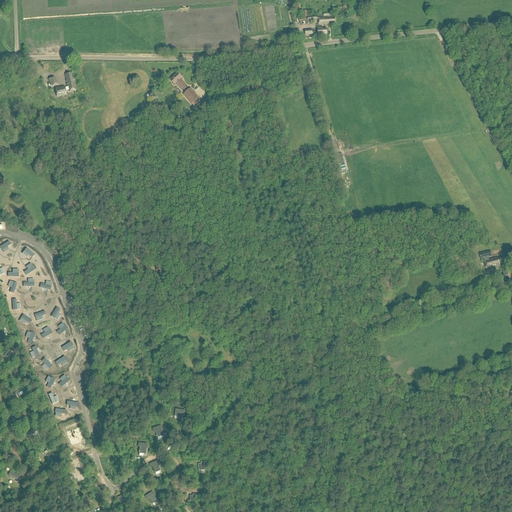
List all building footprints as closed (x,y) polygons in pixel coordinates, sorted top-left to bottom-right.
[(291,2),(293,22),(303,21),(303,15),(309,14),(308,1),(291,2)] [(335,17),(322,18),(320,18),(316,16),(307,17),(307,21),(317,20),(318,21),(318,26),(323,26),(335,25),(335,17)] [(324,27),(317,28),(318,35),(327,35),(327,28),(324,28),(324,27)] [(182,90),(183,89),(187,93),(184,96),(191,103),(198,97),(191,89),(189,91),(185,87),(187,86),(180,79),(182,78),(177,73),(170,81),(174,85),(175,83),(182,90)] [(76,90),(73,78),(72,78),(71,74),(65,75),(67,88),(65,88),(64,87),(55,89),(57,96),(66,95),(65,91),(68,91),(68,92),(76,90)] [(49,80),(52,87),(57,84),(54,77),(49,80)] [(488,258),(492,257),(490,251),(479,254),(481,260),(484,259),(488,258)] [(485,269),(490,268),(500,265),(499,264),(505,262),(504,258),(498,259),(498,258),(489,260),(484,261),(485,269)] [(176,410),(175,416),(175,417),(184,419),(185,411),(176,410)] [(155,432),(157,438),(164,436),(162,431),(163,431),(161,426),(152,429),(154,433),(155,432)] [(147,449),(147,444),(138,443),(137,447),(139,447),(138,453),(145,454),(146,449),(147,449)] [(160,471),(158,466),(160,466),(158,461),(149,464),(151,468),(152,467),(154,474),(160,471)] [(148,499),(151,504),(157,501),(154,497),(151,493),(145,497),(147,500),(148,499)] [(117,498),(119,505),(120,505),(120,506),(126,504),(123,496),(117,498)]
